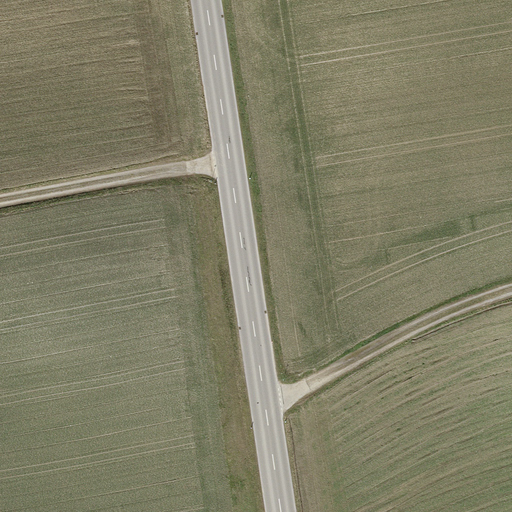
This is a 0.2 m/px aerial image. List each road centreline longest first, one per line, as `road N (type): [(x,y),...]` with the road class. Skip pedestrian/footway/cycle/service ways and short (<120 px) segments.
road 1 (tertiary): [(207,0),(282,511)]
road 2 (track): [(268,414),(438,326),(511,301)]
road 3 (track): [(231,166),(0,207)]
